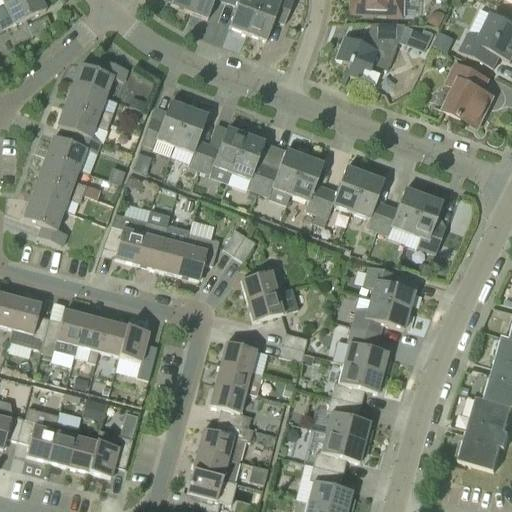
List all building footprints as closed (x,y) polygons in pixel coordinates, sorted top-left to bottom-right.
[(0,0),(0,2),(2,8),(20,0),(0,0)] [(0,35),(1,35),(0,34),(45,14),(38,0),(20,0),(2,8),(0,9),(0,35)] [(188,15),(193,0),(171,0),(169,8),(188,15)] [(225,5),(226,0),(193,0),(188,15),(206,22),(214,1),(225,5)] [(246,37),(260,0),(226,0),(225,5),(235,9),(228,30),(246,37)] [(264,0),(260,0),(246,37),(265,44),(273,24),(284,27),(294,1),(291,0),(272,0),(272,3),(264,0)] [(349,0),(349,16),(402,18),(402,6),(402,0),(349,0)] [(441,15),(436,15),(430,17),(427,20),(425,25),(439,31),(445,18),(441,15)] [(511,60),(511,27),(489,17),(477,41),(467,36),(458,55),(493,72),(499,60),(510,65),(511,60)] [(403,28),(386,27),(366,27),(366,29),(370,29),(370,40),(366,49),(343,41),(335,63),(348,69),(342,88),(344,88),(347,79),(356,82),(354,88),(384,99),(384,97),(373,93),(380,73),(386,75),(403,28)] [(432,36),(422,33),(421,36),(415,52),(423,55),(432,36)] [(435,50),(447,56),(453,44),(441,38),(435,50)] [(0,72),(4,78),(16,68),(9,58),(0,65),(0,72)] [(71,89),(104,101),(112,81),(122,85),(126,73),(102,64),(98,75),(79,68),(71,89)] [(488,83),(454,67),(445,86),(455,91),(443,115),(461,124),(462,121),(478,129),(493,100),(482,95),(488,83)] [(111,117),(100,113),(104,101),(71,89),(64,109),(108,126),(111,117)] [(141,114),(144,105),(130,100),(127,109),(141,114)] [(173,151),(187,112),(169,105),(161,126),(150,122),(141,148),(152,152),(155,144),(173,151)] [(105,133),(108,126),(64,109),(56,130),(75,137),(90,142),(90,141),(94,129),(105,133)] [(198,174),(207,149),(197,145),(206,119),(187,112),(173,151),(192,157),(187,170),(198,174)] [(230,177),(244,139),(226,132),(218,153),(207,149),(198,174),(209,179),(212,171),(230,177)] [(100,145),(90,141),(90,142),(75,137),(71,147),(52,140),(44,161),(78,173),(86,153),(96,157),(100,145)] [(257,196),(266,170),(256,167),(263,146),(244,139),(230,177),(248,184),(245,192),(257,196)] [(289,199),(303,161),(284,154),(277,174),(266,170),(257,196),(267,200),(271,192),(289,199)] [(145,177),(150,162),(138,157),(132,172),(145,177)] [(78,174),(78,173),(44,161),(37,181),(81,198),(86,188),(83,187),(74,184),(78,174)] [(315,218),(325,192),(314,188),(322,168),(303,161),(289,199),(307,205),(304,214),(315,218)] [(119,187),(124,175),(111,171),(107,183),(119,187)] [(350,215),(364,178),(345,171),(335,196),(325,192),(315,218),(312,226),(323,230),(331,209),(350,215)] [(376,235),(385,209),(375,205),(383,185),(364,178),(350,215),(368,222),(365,231),(376,235)] [(139,193),(142,184),(128,180),(125,189),(139,193)] [(78,206),(81,198),(37,181),(29,202),(63,214),(67,202),(78,206)] [(95,203),(99,193),(86,188),(83,198),(95,203)] [(396,213),(385,209),(376,235),(387,239),(390,231),(408,237),(422,199),(404,192),(396,213)] [(254,203),(256,197),(248,194),(246,200),(254,203)] [(441,206),(422,199),(408,237),(419,241),(416,251),(434,258),(444,231),(434,227),(441,206)] [(55,234),(63,214),(29,202),(21,223),(41,230),(37,240),(61,250),(65,238),(55,234)] [(183,213),(190,214),(193,205),(185,203),(183,213)] [(134,268),(145,226),(143,226),(126,221),(111,217),(102,252),(115,255),(113,263),(134,268)] [(192,238),(212,243),(216,229),(195,224),(192,238)] [(155,274),(163,243),(166,232),(145,226),(134,268),(155,274)] [(232,259),(244,240),(234,234),(221,253),(232,259)] [(185,248),(177,280),(198,285),(202,268),(211,270),(217,245),(209,243),(188,238),(185,249),(185,248)] [(244,240),(232,259),(242,266),(254,247),(244,240)] [(177,280),(185,248),(163,243),(155,274),(177,280)] [(425,278),(428,269),(424,268),(418,271),(417,275),(425,278)] [(368,303),(408,314),(413,295),(392,289),(395,278),(366,270),(361,289),(371,292),(368,303)] [(246,305),(276,296),(270,275),(240,284),(246,305)] [(290,292),(276,296),(246,305),(252,326),(296,314),(290,292)] [(0,330),(11,334),(19,303),(0,297),(0,330)] [(40,353),(48,323),(37,320),(40,308),(19,303),(11,334),(8,345),(40,353)] [(402,333),(408,314),(368,303),(366,313),(356,310),(349,332),(373,339),(377,340),(381,328),(402,333)] [(76,350),(84,320),(63,314),(60,326),(48,323),(40,353),(39,356),(50,359),(51,359),(52,355),(73,360),(76,350)] [(97,356),(105,325),(84,320),(76,350),(89,353),(86,365),(94,367),(97,355),(97,356)] [(118,361),(126,331),(105,325),(97,356),(118,361)] [(126,331),(118,361),(139,366),(135,381),(147,384),(156,351),(144,348),(147,336),(126,331)] [(374,353),(371,348),(373,339),(349,332),(346,344),(347,345),(342,366),(384,378),(388,366),(384,365),(386,356),(374,353)] [(281,348),(302,354),(306,343),(284,337),(281,348)] [(511,343),(510,343),(502,341),(497,356),(511,360),(511,343)] [(219,367),(249,375),(255,354),(225,346),(219,367)] [(299,366),(302,354),(281,348),(277,360),(299,366)] [(511,360),(497,356),(492,372),(511,377),(511,360)] [(310,368),(312,360),(303,357),(301,366),(310,368)] [(381,390),(384,378),(342,366),(337,385),(333,384),(329,400),(355,407),(358,397),(364,394),(376,397),(378,389),(381,390)] [(249,376),(249,375),(219,367),(213,389),(244,397),(244,396),(256,400),(262,379),(249,376)] [(511,377),(492,372),(488,388),(511,395),(511,377)] [(491,377),(482,375),(480,382),(488,385),(491,377)] [(84,393),(87,383),(75,380),(72,390),(84,393)] [(289,399),(292,389),(285,387),(282,397),(289,399)] [(511,412),(511,395),(488,388),(483,404),(511,412)] [(239,418),(239,417),(244,397),(213,389),(208,410),(220,413),(217,424),(246,432),(249,421),(239,418)] [(61,405),(66,406),(66,403),(78,406),(80,400),(63,396),(61,405)] [(353,417),(355,407),(329,400),(325,414),(329,415),(323,436),(367,447),(370,435),(366,434),(369,426),(356,422),(353,417)] [(100,422),(104,407),(85,402),(82,418),(100,422)] [(511,412),(483,404),(476,402),(471,418),(507,428),(511,412)] [(16,445),(23,422),(11,419),(8,407),(0,404),(0,453),(2,454),(5,442),(16,445)] [(58,419),(57,419),(27,411),(24,422),(23,422),(16,445),(27,448),(25,460),(46,465),(56,427),(58,419)] [(135,441),(139,418),(126,416),(122,438),(135,441)] [(504,436),(507,428),(471,418),(467,433),(506,445),(508,437),(504,436)] [(246,433),(246,432),(217,424),(213,436),(202,433),(196,454),(238,465),(244,444),(248,446),(251,434),(246,433)] [(75,439),(77,432),(56,427),(46,465),(67,471),(75,439)] [(504,452),(506,445),(467,433),(462,449),(498,460),(500,451),(504,452)] [(96,445),(88,476),(109,482),(112,470),(124,473),(132,443),(97,434),(95,444),(96,445)] [(363,459),(367,447),(323,436),(319,454),(316,453),(311,470),(337,476),(340,465),(346,463),(358,467),(360,458),(363,459)] [(95,444),(75,439),(67,471),(88,476),(96,445),(95,444)] [(494,475),(498,460),(462,449),(457,465),(493,475),(494,475)] [(232,486),(238,465),(196,454),(191,475),(221,483),(222,483),(232,486)] [(262,488),(266,473),(251,468),(247,483),(262,488)] [(334,486),(337,476),(311,470),(308,483),(311,484),(306,505),(331,511),(349,511),(352,504),(348,503),(351,495),(338,492),(334,486)] [(216,511),(219,504),(216,504),(221,483),(191,475),(185,497),(197,500),(194,511),(196,511),(216,511)]
